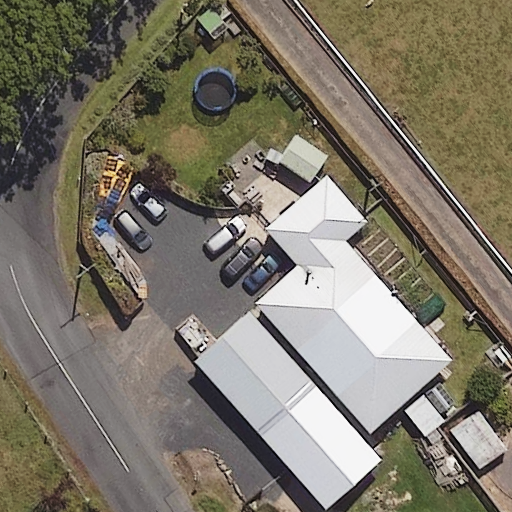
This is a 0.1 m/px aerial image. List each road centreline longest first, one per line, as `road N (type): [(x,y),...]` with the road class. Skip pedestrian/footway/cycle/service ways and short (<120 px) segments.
road 1 (unclassified): [(0,286),(147,511)]
road 2 (unclassified): [(142,0),(0,167)]
